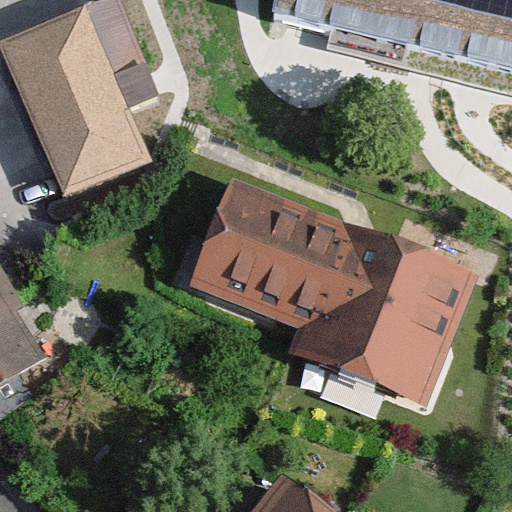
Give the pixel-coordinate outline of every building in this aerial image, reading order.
[(511,0),(272,0),(261,45),(511,108),(511,0)] [(10,63),(69,199),(137,170),(116,122),(156,105),(118,17),(10,63)] [(486,273),(243,178),(201,285),(310,328),(300,355),(433,408),(486,273)] [(0,263),(0,388),(57,350),(0,263)] [(269,511),(327,511),(292,484),(269,511)]
